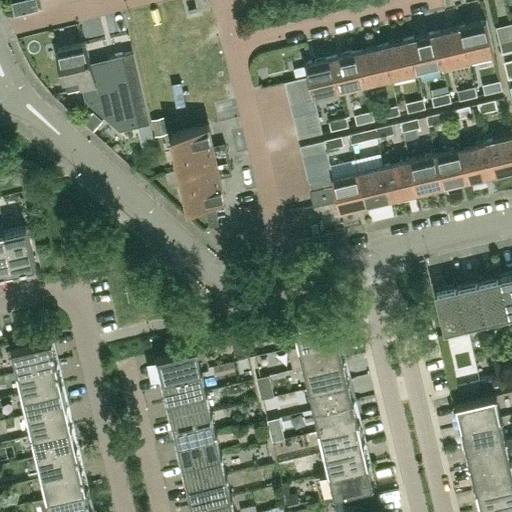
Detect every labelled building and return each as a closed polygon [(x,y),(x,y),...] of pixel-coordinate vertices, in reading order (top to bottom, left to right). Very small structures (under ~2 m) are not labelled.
[(493,52),(485,18),(459,25),(467,58),(493,52)] [(495,26),(502,53),(511,50),(511,24),(511,22),(495,26)] [(467,58),(459,25),(433,31),(441,64),(467,58)] [(441,64),(433,31),(408,37),(416,70),(441,64)] [(416,70),(408,37),(382,43),(390,76),(416,70)] [(86,40),(57,47),(65,78),(67,89),(82,86),(83,86),(85,97),(121,128),(138,124),(144,151),(157,148),(154,133),(150,119),(134,50),(124,52),(91,60),(86,40)] [(390,76),(382,43),(357,48),(365,82),(390,76)] [(365,82),(357,48),(331,54),(339,88),(365,82)] [(169,87),(191,81),(184,54),(162,60),(169,87)] [(331,54),(305,61),(306,64),(308,73),(308,74),(311,86),(313,94),(314,94),(339,88),(331,54)] [(306,64),(294,67),(296,75),(308,73),(306,64)] [(311,86),(308,74),(285,80),(288,92),(311,86)] [(502,88),(499,79),(482,83),(484,92),(502,88)] [(457,89),(460,98),(476,94),(474,85),(457,89)] [(290,103),(314,97),(314,94),(313,94),(311,86),(288,92),(290,103)] [(449,91),(431,95),(434,104),(451,100),(449,91)] [(317,108),(314,97),(290,103),(293,114),(317,108)] [(425,106),(423,97),(406,101),(408,110),(425,106)] [(497,107),(495,99),(477,103),(479,112),(497,107)] [(383,117),(400,112),(397,103),(380,107),(383,117)] [(471,114),(469,105),(452,109),(454,118),(471,114)] [(320,119),(317,108),(293,114),(295,125),(320,119)] [(374,118),(372,109),(355,113),(357,122),(374,118)] [(428,124),(445,120),(443,111),(426,115),(428,124)] [(163,115),(152,118),(155,134),(167,131),(166,125),(163,115)] [(349,125),(346,115),(329,119),(331,129),(349,125)] [(402,130),(419,126),(417,117),(400,121),(402,130)] [(298,137),(322,131),(320,119),(295,125),(298,137)] [(231,168),(228,152),(226,145),(214,148),(208,123),(172,132),(188,204),(204,200),(210,225),(219,223),(213,198),(225,195),(219,171),(231,168)] [(394,132),(392,123),(375,127),(377,136),(394,132)] [(349,133),(351,142),(369,139),(377,136),(375,127),(367,129),(349,133)] [(511,167),(511,132),(487,139),(495,172),(511,167)] [(344,144),(342,135),(324,139),(327,149),(344,144)] [(327,149),(324,139),(300,145),(303,156),(327,151),(327,149)] [(495,172),(487,139),(461,145),(469,178),(495,172)] [(443,184),(469,178),(461,145),(435,151),(443,184)] [(330,162),(327,151),(303,156),(305,167),(330,162)] [(443,184),(435,151),(409,157),(418,191),(443,184)] [(418,191),(409,157),(384,164),(392,197),(418,191)] [(332,173),(330,162),(305,167),(308,178),(332,173)] [(392,197),(384,164),(358,170),(366,203),(392,197)] [(340,209),(366,203),(358,170),(333,176),(332,176),(334,184),(340,209)] [(334,184),(332,176),(333,176),(332,173),(308,178),(311,190),(333,184),(334,184)] [(336,198),(333,184),(311,190),(314,203),(336,198)] [(36,265),(26,224),(25,224),(25,226),(6,230),(5,229),(4,229),(14,270),(15,270),(15,269),(34,264),(35,265),(36,265)] [(14,270),(4,229),(4,231),(0,231),(0,272),(13,269),(13,270),(14,270)] [(511,271),(500,274),(499,273),(509,314),(509,313),(511,311),(511,271)] [(509,314),(499,273),(498,273),(498,274),(478,279),(487,318),(488,318),(508,313),(508,314),(509,314)] [(487,318),(478,279),(478,278),(477,278),(477,279),(458,284),(457,283),(456,283),(456,285),(457,284),(466,323),(466,325),(467,324),(467,323),(486,318),(487,319),(488,319),(488,318),(487,318)] [(457,284),(456,285),(437,289),(436,288),(435,288),(445,329),(446,329),(446,328),(466,323),(457,284)] [(338,334),(334,315),(335,314),(335,313),(293,323),(293,325),(295,324),(299,343),(298,344),(298,345),(340,334),(338,334)] [(343,355),(339,336),(340,335),(340,334),(298,345),(289,347),(294,368),(303,365),(345,355),(345,354),(343,355)] [(56,360),(51,340),(53,340),(53,339),(11,348),(11,350),(13,350),(17,369),(16,370),(58,360),(56,360)] [(201,367),(200,363),(207,362),(204,346),(198,347),(198,346),(156,355),(157,357),(158,357),(163,376),(161,376),(161,378),(203,368),(203,367),(201,367)] [(288,349),(263,354),(265,366),(290,362),(288,349)] [(348,376),(344,357),(345,356),(345,355),(303,365),(303,367),(305,366),(309,385),(308,386),(350,376),(350,375),(348,376)] [(61,381),(56,362),(58,361),(58,360),(16,370),(16,371),(18,371),(22,390),(21,391),(21,392),(63,382),(63,381),(61,381)] [(138,380),(152,380),(151,363),(138,363),(138,380)] [(206,388),(201,369),(203,369),(203,368),(161,378),(162,378),(163,378),(168,397),(166,397),(166,398),(208,389),(208,388),(206,388)] [(269,373),(256,376),(258,385),(271,382),(269,373)] [(353,397),(349,378),(350,377),(350,376),(308,386),(308,387),(310,387),(314,407),(313,407),(313,408),(355,397),(353,397)] [(479,379),(458,384),(461,396),(482,391),(479,379)] [(142,402),(153,401),(152,381),(141,381),(142,402)] [(66,402),(61,383),(63,382),(21,392),(23,392),(28,411),(26,412),(26,413),(68,403),(68,402),(66,402)] [(211,409),(207,390),(208,389),(166,398),(167,399),(168,399),(173,418),(171,418),(172,419),(213,410),(213,409),(211,409)] [(501,414),(496,395),(497,394),(497,393),(456,402),(456,404),(457,404),(462,423),(461,424),(502,415),(502,414),(501,414)] [(261,398),(265,413),(276,410),(272,395),(261,398)] [(358,418),(354,399),(355,399),(355,397),(313,408),(313,409),(315,408),(320,428),(318,428),(318,429),(360,419),(360,418),(358,418)] [(71,423),(66,404),(68,404),(68,403),(26,413),(27,413),(28,413),(32,432),(31,433),(73,424),(73,423),(71,423)] [(216,430),(211,411),(213,411),(213,410),(172,419),(172,420),(174,420),(178,439),(176,439),(176,441),(218,431),(218,430),(216,430)] [(280,415),(268,418),(272,439),(285,436),(280,415)] [(506,435),(501,416),(502,415),(461,424),(461,425),(462,425),(467,444),(466,444),(466,445),(507,435),(506,435)] [(363,439),(359,420),(360,420),(360,419),(318,429),(318,430),(320,429),(324,449),(323,449),(323,450),(365,440),(365,439),(363,439)] [(76,444),(71,425),(73,424),(31,433),(31,434),(33,434),(37,453),(36,453),(36,454),(78,445),(78,444),(76,444)] [(221,451),(217,432),(218,432),(218,431),(176,441),(177,442),(178,441),(183,460),(181,461),(181,462),(223,452),(223,451),(221,451)] [(511,456),(506,437),(507,436),(507,435),(466,445),(466,446),(467,446),(472,465),(470,466),(471,466),(511,457),(511,456)] [(368,460),(364,441),(365,441),(365,440),(323,450),(323,451),(325,451),(329,470),(328,470),(328,471),(370,461),(370,460),(368,460)] [(81,465),(76,446),(78,445),(36,454),(36,455),(38,455),(43,475),(41,475),(41,476),(83,466),(83,465),(81,465)] [(226,472),(221,453),(223,453),(223,452),(181,462),(182,462),(183,462),(188,481),(186,482),(228,473),(228,472),(226,472)] [(511,462),(511,458),(511,457),(511,456),(511,457),(471,466),(471,467),(472,467),(477,486),(475,487),(476,488),(511,479),(511,462)] [(375,481),(373,482),(369,462),(370,462),(370,461),(328,471),(328,472),(318,474),(323,493),(333,491),(333,493),(375,483),(375,481)] [(86,487),(81,467),(83,467),(83,466),(41,476),(43,476),(47,496),(46,496),(46,497),(88,487),(88,486),(86,487)] [(231,494),(226,474),(228,473),(186,482),(187,483),(188,483),(193,503),(191,503),(192,504),(233,494),(233,493),(231,494)] [(511,479),(476,488),(477,488),(482,507),(480,508),(481,508),(511,501),(511,479)] [(91,507),(86,488),(88,488),(88,487),(46,497),(48,497),(51,511),(79,511),(93,509),(92,507),(91,507)] [(290,492),(284,494),(286,504),(300,501),(297,491),(290,492)] [(235,511),(231,495),(233,495),(233,494),(192,504),(193,504),(195,511),(235,511)] [(342,496),(332,499),(335,511),(338,511),(345,510),(342,496)] [(511,511),(511,501),(481,508),(481,509),(482,509),(482,511),(511,511)]
